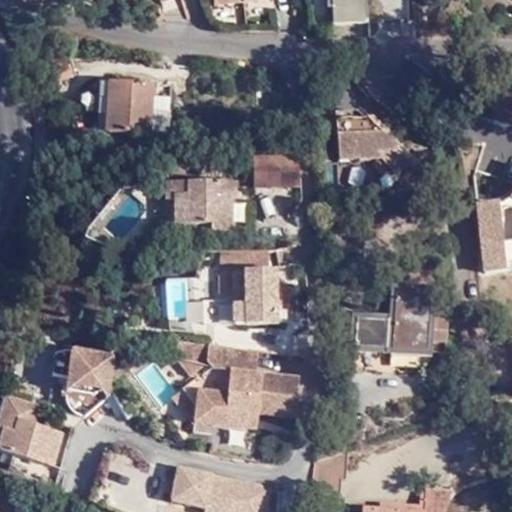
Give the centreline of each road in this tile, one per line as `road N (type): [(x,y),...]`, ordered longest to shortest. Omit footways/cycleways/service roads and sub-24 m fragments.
road 1 (residential): [(82,461),(104,423),(187,456),(293,473),(314,453),(324,365),(305,49)]
road 2 (residential): [(66,0),(168,40),(305,49)]
road 3 (residential): [(305,49),(511,38)]
road 4 (unknown): [(449,110),(475,314)]
road 5 (tertiary): [(0,190),(22,134),(17,80),(0,42)]
